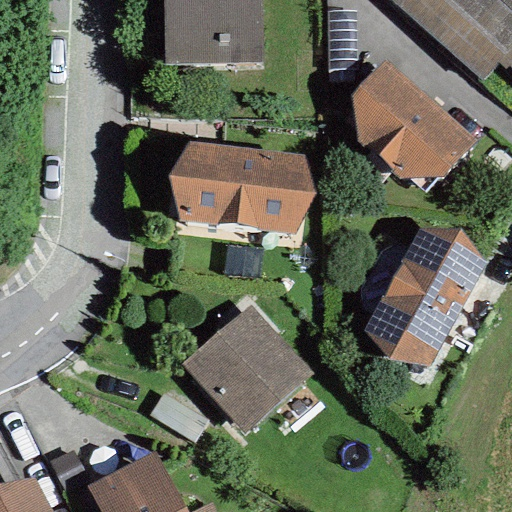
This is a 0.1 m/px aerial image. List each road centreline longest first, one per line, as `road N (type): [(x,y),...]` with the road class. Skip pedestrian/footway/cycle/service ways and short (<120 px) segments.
road 1 (residential): [(0,363),(36,354),(85,314),(100,259),(104,0)]
road 2 (unknown): [(48,344),(92,367),(237,404)]
